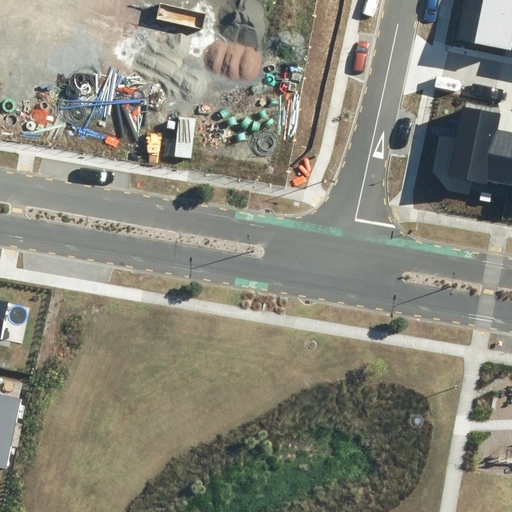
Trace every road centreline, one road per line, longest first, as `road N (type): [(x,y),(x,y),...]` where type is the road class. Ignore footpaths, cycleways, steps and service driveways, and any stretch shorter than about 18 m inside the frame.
road 1 (tertiary): [(0,186),(349,245)]
road 2 (tertiary): [(341,283),(0,227)]
road 3 (residential): [(390,55),(349,245)]
road 4 (tertiary): [(511,313),(341,283)]
road 5 (tertiary): [(349,245),(511,272)]
road 6 (residential): [(390,55),(511,79)]
